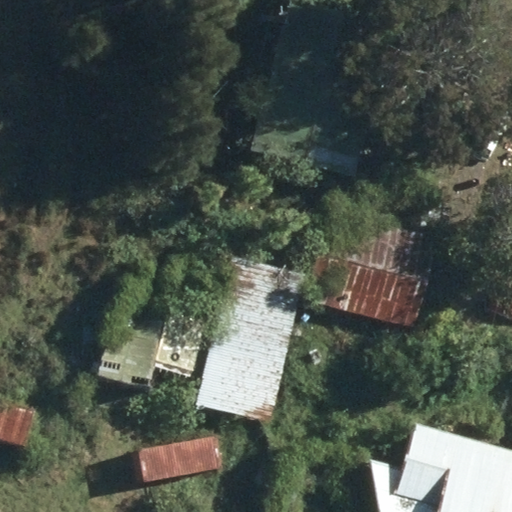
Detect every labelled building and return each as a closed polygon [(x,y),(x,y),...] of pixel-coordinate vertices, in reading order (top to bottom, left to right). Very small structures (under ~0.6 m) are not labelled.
[(392,27),(288,0),(286,0),(246,153),(351,180),(392,27)] [(255,9),(224,1),(209,57),(240,66),(255,9)] [(511,175),(502,194),(511,198),(511,175)] [(435,240),(326,212),(303,302),(412,329),(435,240)] [(268,427),(308,265),(235,247),(216,323),(193,410),(268,427)] [(38,411),(0,401),(0,449),(26,457),(38,411)] [(511,511),(511,452),(412,424),(401,469),(368,461),(376,511),(511,511)] [(214,438),(126,454),(133,491),(220,476),(214,438)]
